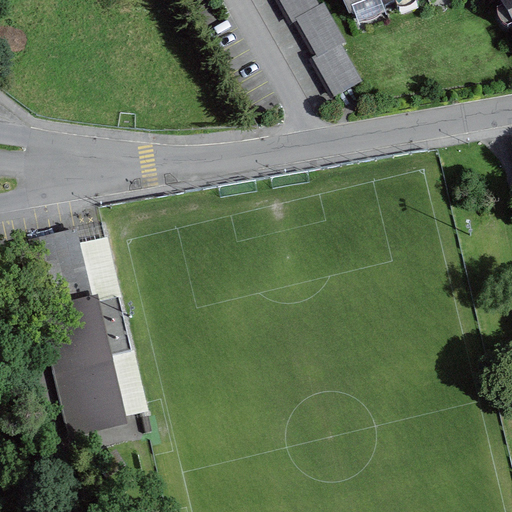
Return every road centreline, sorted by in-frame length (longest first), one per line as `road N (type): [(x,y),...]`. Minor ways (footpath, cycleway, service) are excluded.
road 1 (residential): [(100,167),(316,145)]
road 2 (residential): [(316,145),(511,104)]
road 3 (unclassified): [(316,145),(236,0)]
